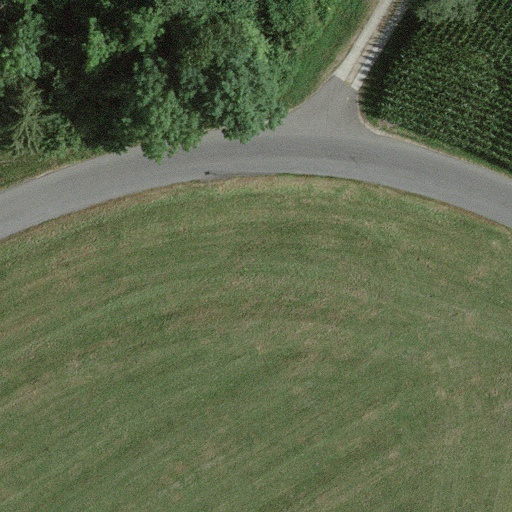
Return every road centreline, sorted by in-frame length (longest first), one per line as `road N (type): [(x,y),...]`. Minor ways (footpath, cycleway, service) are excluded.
road 1 (unclassified): [(511,204),(376,159),(269,150),(138,167),(0,216)]
road 2 (track): [(401,0),(312,152)]
